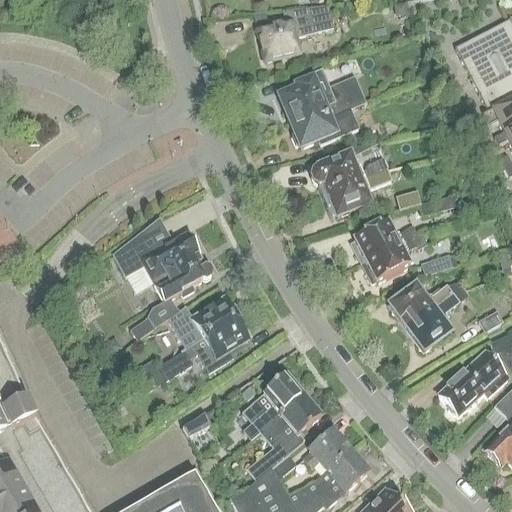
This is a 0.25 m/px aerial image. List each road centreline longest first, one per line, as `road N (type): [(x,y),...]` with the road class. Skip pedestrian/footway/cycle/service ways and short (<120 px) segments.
road 1 (residential): [(462,511),(312,335),(193,114)]
road 2 (residential): [(0,73),(44,77),(98,110),(127,141)]
road 3 (residential): [(23,218),(69,175),(127,141)]
